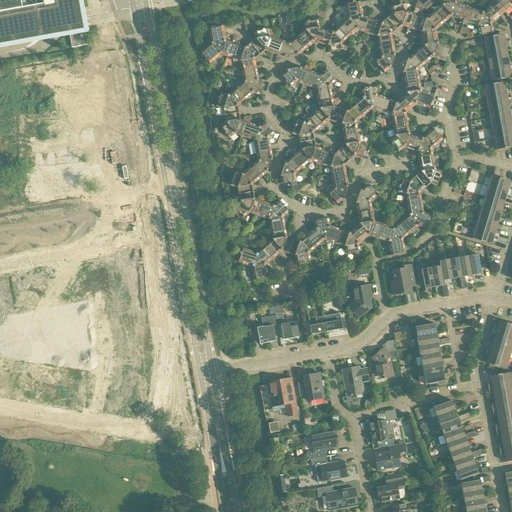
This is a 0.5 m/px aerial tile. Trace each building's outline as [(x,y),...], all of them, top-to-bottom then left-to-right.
[(0,0),(0,35),(2,35),(8,28),(7,23),(80,9),(78,0),(0,0)] [(511,5),(510,0),(496,0),(495,1),(504,12),(511,5)] [(417,2),(415,8),(422,11),(423,9),(422,4),(417,2)] [(363,32),(368,19),(362,16),(361,9),(359,9),(358,4),(359,3),(345,5),(348,19),(336,29),(346,40),(357,30),(363,32)] [(461,20),(466,6),(456,3),(449,8),(451,16),(460,20),(461,20)] [(407,28),(412,14),(406,12),(405,5),(391,8),(392,15),(401,26),(403,26),(407,28)] [(451,16),(449,8),(442,5),(433,12),(442,24),(451,16)] [(470,15),(472,9),(466,6),(461,20),(460,20),(459,23),(466,26),(467,23),(470,15)] [(490,6),(482,12),(483,21),(491,23),(499,17),(490,6)] [(483,21),(482,12),(472,9),(470,15),(467,23),(477,26),(483,21)] [(442,24),(433,12),(426,19),(427,28),(435,30),(442,24)] [(427,28),(426,19),(412,14),(407,28),(421,33),(427,28)] [(369,19),(368,19),(363,32),(377,37),(378,44),(391,42),(392,42),(391,34),(382,23),(369,19)] [(321,44),(325,30),(319,28),(318,21),(303,24),(305,31),(294,39),(304,50),(303,49),(307,45),(309,46),(315,41),(321,44)] [(493,34),(491,23),(483,21),(477,26),(479,36),(493,34)] [(227,57),(232,43),(225,41),(224,34),(222,35),(221,29),(223,29),(223,28),(208,30),(211,44),(200,53),(210,65),(221,55),(227,57)] [(436,37),(435,30),(427,28),(421,33),(418,35),(419,40),(436,37)] [(342,43),(346,40),(336,29),(332,32),(325,30),(321,44),(327,46),(328,53),(343,51),(342,43)] [(277,55),(282,42),(269,37),(268,30),(254,33),(255,40),(250,44),(259,55),(264,50),(271,53),(272,51),(278,53),(277,55)] [(85,32),(69,35),(72,48),(87,45),(85,32)] [(503,35),(481,39),(481,41),(484,40),(485,50),(509,45),(508,40),(504,41),(503,35)] [(437,43),(436,37),(419,40),(419,45),(423,46),(431,49),(437,43)] [(304,50),(294,39),(289,44),(282,42),(277,55),(284,58),(298,55),(300,53),(304,50)] [(392,48),(391,42),(378,44),(381,58),(375,62),(385,73),(390,68),(395,55),(393,48),(392,48)] [(254,59),(259,55),(250,44),(245,48),(238,46),(237,47),(232,45),(232,44),(232,43),(227,57),(240,62),(241,69),(255,67),(254,59)] [(451,48),(437,43),(431,49),(433,57),(446,62),(451,48)] [(509,45),(485,50),(487,58),(484,59),(485,61),(507,56),(506,51),(510,50),(509,45)] [(433,57),(431,49),(423,46),(413,55),(422,66),(433,57)] [(417,70),(422,66),(413,55),(407,59),(402,73),(404,80),(406,80),(407,86),(405,86),(419,84),(417,70)] [(507,56),(485,61),(485,62),(488,62),(489,71),(511,66),(511,61),(508,62),(507,56)] [(0,142),(119,121),(107,57),(0,76),(0,142)] [(302,84),(309,65),(304,67),(303,69),(301,68),(287,71),(281,76),(291,87),(296,82),(302,84)] [(315,89),(330,76),(326,71),(320,75),(313,73),(313,74),(307,72),(308,71),(311,72),(313,66),(310,65),(309,66),(309,65),(302,84),(315,89)] [(430,75),(435,72),(434,68),(432,66),(426,71),(430,75)] [(511,66),(489,71),(491,80),(488,80),(489,82),(511,78),(510,72),(511,71),(511,66)] [(255,67),(241,69),(244,82),(243,82),(262,89),(264,82),(258,80),(256,73),(255,73),(254,67),(255,67)] [(335,82),(330,76),(315,89),(318,103),(332,100),(332,99),(330,100),(329,94),(331,93),(330,87),(335,82)] [(260,96),(262,89),(243,82),(233,92),(242,103),(243,102),(241,101),(246,97),(247,98),(253,93),(260,96)] [(504,82),(482,86),(482,88),(484,88),(486,97),(510,93),(509,88),(505,88),(504,82)] [(421,91),(419,84),(405,86),(406,94),(401,98),(410,109),(416,104),(423,107),(429,109),(434,95),(421,91)] [(384,114),(389,100),(388,101),(382,99),(383,98),(376,95),(375,88),(368,90),(371,109),(384,114)] [(371,109),(368,90),(361,91),(362,98),(356,103),(358,104),(353,108),(352,107),(351,107),(361,118),(371,109)] [(237,107),(242,103),(233,92),(228,96),(221,93),(216,107),(223,109),(224,116),(238,113),(237,107)] [(510,93),(486,97),(487,106),(485,106),(486,108),(508,104),(507,99),(511,98),(510,93)] [(405,113),(410,109),(401,98),(396,102),(389,100),(384,114),(391,116),(393,130),(407,127),(407,126),(405,127),(404,121),(406,121),(405,113)] [(335,123),(340,109),(333,107),(332,100),(318,103),(319,109),(314,114),(323,125),(329,120),(335,123)] [(508,104),(486,108),(486,110),(488,110),(490,118),(511,114),(511,108),(509,110),(508,104)] [(356,122),(361,118),(351,107),(346,111),(340,109),(335,123),(341,125),(342,132),(357,129),(356,122)] [(241,136),(246,122),(239,120),(238,113),(224,116),(226,123),(220,128),(229,139),(235,134),(241,136)] [(323,125),(314,114),(303,123),(297,120),(292,134),(299,137),(300,143),(314,140),(312,134),(318,129),(317,128),(321,124),(323,125)] [(511,114),(490,118),(491,127),(489,127),(489,130),(511,125),(511,120),(511,119),(511,114)] [(254,141),(269,128),(265,123),(259,127),(252,125),(252,126),(246,124),(247,123),(246,122),(241,136),(254,141)] [(511,127),(511,125),(489,130),(490,131),(492,131),(494,140),(511,136),(511,127)] [(410,150),(415,136),(409,134),(407,127),(393,130),(394,136),(389,141),(399,152),(404,147),(410,150)] [(274,133),(269,128),(254,141),(257,155),(271,152),(271,151),(269,152),(268,146),(270,145),(268,138),(274,134),(274,133)] [(359,143),(357,129),(342,132),(345,132),(346,138),(344,138),(345,145),(340,150),(349,161),(355,156),(361,159),(366,145),(359,143)] [(421,139),(415,136),(410,150),(417,152),(418,158),(432,155),(431,149),(442,140),(433,129),(432,130),(433,131),(429,135),(427,133),(421,139)] [(474,140),(485,139),(484,131),(473,132),(474,140)] [(511,136),(494,140),(495,149),(493,149),(493,151),(511,147),(511,136)] [(316,163),(321,149),(315,147),(314,140),(300,143),(301,150),(295,155),(296,156),(292,160),(291,158),(290,159),(300,170),(310,161),(316,163)] [(344,165),(349,161),(340,150),(335,154),(328,152),(327,153),(321,151),(322,150),(321,149),(316,163),(330,168),(331,175),(345,172),(344,165)] [(272,157),(271,152),(257,155),(258,161),(253,166),(262,177),(268,172),(272,159),(272,157)] [(435,169),(432,155),(418,158),(418,159),(420,159),(421,165),(419,165),(421,172),(415,177),(425,187),(430,183),(436,186),(441,172),(435,169)] [(294,174),(300,170),(290,159),(285,163),(280,177),(281,184),(295,181),(294,174)] [(262,177),(253,166),(242,175),(235,172),(231,186),(237,189),(239,195),(253,193),(251,186),(257,181),(256,180),(261,176),(262,177)] [(345,173),(345,172),(331,175),(333,188),(328,193),(337,204),(343,199),(348,186),(346,178),(345,179),(343,173),(345,173)] [(510,182),(488,175),(488,177),(490,178),(487,187),(511,194),(511,188),(508,188),(510,182)] [(419,192),(425,187),(415,177),(410,181),(403,178),(402,183),(399,190),(398,192),(405,195),(406,201),(421,199),(419,192)] [(355,204),(357,210),(371,208),(370,201),(375,197),(367,187),(366,186),(360,191),(355,204)] [(511,194),(487,187),(485,196),(482,195),(482,196),(504,203),(505,198),(509,199),(511,194)] [(255,215),(260,201),(254,199),(253,193),(239,195),(240,202),(234,207),(244,218),(249,213),(255,215)] [(504,203),(482,196),(481,198),(484,199),(481,206),(505,214),(506,209),(502,208),(504,203)] [(421,199),(406,201),(409,215),(408,215),(427,222),(430,215),(423,212),(422,205),(420,205),(419,199),(421,199)] [(268,220),(283,207),(279,202),(273,206),(266,203),(266,205),(260,203),(261,201),(260,201),(255,215),(268,220)] [(505,214),(481,206),(478,216),(476,216),(476,217),(497,224),(500,216),(503,218),(505,214)] [(288,213),(283,207),(268,220),(271,233),(285,230),(283,230),(282,225),(284,224),(283,217),(288,213)] [(375,237),(380,224),(373,221),(371,208),(357,210),(357,211),(359,211),(360,217),(358,217),(359,224),(354,229),(363,239),(368,235),(371,236),(375,237)] [(425,228),(427,222),(408,215),(398,224),(407,235),(408,235),(407,233),(412,230),(413,231),(419,226),(425,228)] [(497,224),(476,217),(475,219),(478,220),(475,228),(498,235),(500,230),(496,229),(497,224)] [(337,244),(341,232),(336,230),(336,228),(329,226),(328,219),(320,221),(325,240),(337,244)] [(325,240),(320,221),(314,222),(315,229),(309,234),(311,235),(306,239),(305,237),(304,238),(314,249),(325,240)] [(407,235),(398,224),(393,228),(380,224),(375,237),(388,242),(391,256),(405,253),(403,253),(402,247),(404,247),(403,239),(407,235)] [(498,235),(475,228),(472,237),(470,236),(469,238),(491,245),(493,239),(497,240),(498,235)] [(360,242),(363,239),(354,229),(351,231),(349,233),(342,230),(341,232),(337,244),(344,247),(345,254),(359,251),(358,244),(360,242)] [(288,253),(293,240),(290,239),(287,238),(285,230),(271,233),(272,240),(262,249),(271,260),(272,260),(270,258),(275,254),(276,256),(282,251),(288,253)] [(314,249),(304,238),(299,242),(298,242),(293,240),(288,253),(295,255),(295,260),(296,263),(310,260),(309,253),(314,249)] [(139,247),(119,251),(121,263),(129,262),(129,261),(141,259),(139,247)] [(266,265),(271,260),(262,249),(256,254),(243,249),(238,263),(251,267),(254,281),(268,278),(266,278),(265,272),(267,272),(266,265)] [(119,251),(99,255),(102,267),(102,266),(121,263),(119,251)] [(467,253),(467,256),(468,256),(472,276),(481,274),(480,266),(484,265),(483,258),(479,258),(478,255),(469,256),(468,253),(467,253)] [(99,255),(89,257),(92,275),(103,272),(102,266),(102,267),(99,255)] [(462,278),(458,258),(450,260),(449,256),(447,257),(448,260),(449,260),(452,279),(459,278),(462,278)] [(468,256),(467,256),(458,258),(462,278),(459,278),(460,284),(465,283),(464,277),(472,276),(468,256)] [(89,257),(78,258),(81,276),(92,275),(89,257)] [(78,258),(67,260),(71,278),(81,276),(78,258)] [(141,259),(129,261),(129,262),(132,280),(132,281),(144,279),(141,259)] [(67,260),(57,262),(60,280),(71,278),(67,260)] [(449,260),(448,260),(439,262),(440,267),(443,281),(452,279),(449,260)] [(57,262),(46,264),(49,282),(60,280),(57,262)] [(431,268),(430,268),(427,269),(426,263),(415,265),(418,282),(423,281),(424,289),(434,288),(431,268)] [(46,264),(35,266),(39,284),(49,282),(46,264)] [(431,265),(429,265),(430,268),(431,268),(434,288),(441,287),(444,286),(443,281),(440,267),(431,268),(431,265)] [(35,266),(25,268),(28,286),(39,284),(35,266)] [(415,287),(412,266),(405,267),(406,269),(393,271),(393,276),(393,278),(394,278),(395,282),(391,282),(393,295),(411,292),(410,288),(415,287)] [(25,268),(14,270),(17,288),(28,286),(25,268)] [(14,270),(3,272),(6,290),(17,288),(14,270)] [(132,280),(126,281),(128,293),(146,289),(144,279),(132,281),(132,280)] [(371,308),(368,293),(370,292),(369,285),(352,288),(355,302),(348,307),(358,319),(371,308)] [(146,289),(128,293),(130,303),(148,300),(146,289)] [(342,296),(335,297),(337,308),(344,307),(342,296)] [(148,300),(130,303),(132,314),(150,311),(148,300)] [(506,310),(500,308),(497,317),(503,319),(506,310)] [(150,311),(132,314),(134,325),(152,321),(150,311)] [(333,315),(324,316),(327,332),(343,329),(341,320),(334,322),(333,315)] [(327,332),(324,316),(315,318),(316,325),(309,326),(311,335),(327,332)] [(152,321),(134,325),(136,335),(154,332),(152,321)] [(413,339),(417,338),(417,337),(436,334),(434,324),(426,326),(425,321),(409,324),(411,334),(416,333),(417,337),(413,337),(413,339)] [(511,325),(499,322),(497,327),(494,326),(492,331),(511,337),(511,325)] [(281,324),(284,340),(299,337),(298,328),(291,329),(289,323),(281,324)] [(258,335),(260,344),(276,341),(273,326),(264,327),(265,334),(258,335)] [(511,337),(492,331),(491,336),(494,337),(493,343),(511,348),(511,337)] [(154,332),(136,335),(138,346),(156,343),(154,332)] [(437,341),(436,334),(417,337),(417,338),(418,347),(438,343),(438,346),(444,345),(443,340),(437,341)] [(393,377),(391,364),(388,364),(387,360),(391,357),(393,359),(398,358),(395,341),(390,345),(387,342),(382,346),(383,348),(371,358),(376,364),(378,363),(379,364),(379,366),(376,367),(377,377),(382,377),(383,377),(384,379),(393,377)] [(156,343),(138,346),(140,355),(158,355),(156,343)] [(440,353),(438,346),(438,343),(418,347),(420,356),(416,356),(417,358),(420,357),(420,356),(440,353)] [(511,349),(511,348),(493,343),(491,348),(488,347),(486,352),(509,359),(511,349)] [(509,359),(486,352),(485,357),(488,358),(486,364),(508,370),(509,369),(506,368),(509,359)] [(441,360),(440,353),(420,356),(420,357),(422,366),(441,362),(442,365),(447,364),(446,359),(441,360)] [(140,355),(138,365),(156,368),(158,355),(140,355)] [(443,372),(442,365),(441,362),(422,366),(423,375),(443,372)] [(138,365),(136,375),(154,379),(156,368),(138,365)] [(341,370),(346,397),(364,394),(362,383),(369,381),(366,369),(359,370),(359,367),(341,370)] [(445,382),(443,372),(423,375),(425,385),(429,385),(430,389),(437,388),(436,383),(445,382)] [(511,372),(490,376),(491,382),(487,383),(488,388),(511,384),(510,375),(511,374),(511,372)] [(324,399),(320,374),(304,377),(305,383),(298,384),(300,397),(307,396),(308,401),(324,399)] [(136,375),(134,386),(152,389),(154,379),(136,375)] [(297,414),(292,385),(285,386),(284,380),(267,384),(272,407),(286,405),(288,416),(297,414)] [(3,384),(0,397),(0,402),(10,404),(13,386),(3,384)] [(511,394),(511,384),(488,388),(489,393),(493,393),(494,398),(511,394)] [(13,386),(10,404),(21,406),(24,388),(13,386)] [(134,386),(132,397),(150,400),(152,389),(134,386)] [(24,388),(21,406),(31,408),(35,390),(24,388)] [(35,390),(31,408),(42,410),(45,392),(35,390)] [(67,396),(63,414),(75,416),(79,393),(67,391),(66,396),(67,396)] [(45,392),(42,410),(53,412),(56,394),(45,392)] [(79,393),(75,416),(88,418),(92,396),(79,393)] [(56,394),(53,412),(63,414),(67,396),(66,396),(56,394)] [(511,405),(511,394),(494,398),(495,404),(491,404),(492,409),(511,405)] [(132,397),(130,407),(148,411),(150,400),(132,397)] [(433,408),(436,417),(455,410),(451,401),(444,404),(442,399),(435,402),(437,406),(433,408)] [(511,416),(511,405),(492,409),(493,415),(497,414),(498,419),(511,416)] [(130,407),(128,419),(146,422),(148,411),(130,407)] [(458,420),(459,422),(465,420),(463,415),(457,417),(455,410),(436,417),(440,426),(458,420)] [(395,411),(385,412),(386,421),(396,420),(395,411)] [(496,431),(511,427),(511,416),(498,419),(499,425),(495,426),(496,431)] [(461,429),(459,422),(458,420),(440,426),(443,434),(439,436),(440,437),(443,436),(443,435),(461,429)] [(378,448),(388,447),(393,446),(392,440),(388,441),(387,435),(389,435),(391,434),(392,433),(393,431),(392,427),(391,425),(389,424),(387,424),(386,424),(385,421),(369,424),(372,437),(371,438),(372,444),(378,443),(378,448)] [(277,422),(268,424),(270,434),(279,432),(277,422)] [(511,438),(511,427),(496,431),(497,436),(500,435),(501,441),(511,438)] [(464,435),(461,429),(443,435),(443,436),(446,444),(464,437),(465,440),(471,438),(469,433),(464,435)] [(308,461),(311,460),(324,457),(323,452),(328,451),(328,449),(338,447),(335,431),(311,435),(314,452),(306,454),(308,461)] [(281,450),(278,437),(269,439),(271,452),(281,450)] [(468,447),(465,440),(464,437),(446,444),(449,453),(446,454),(446,455),(450,454),(449,454),(468,447)] [(511,449),(511,438),(501,441),(502,446),(499,447),(499,452),(511,449)] [(404,444),(393,446),(388,447),(389,453),(375,455),(377,471),(400,467),(397,453),(405,452),(404,444)] [(471,456),(472,458),(478,456),(476,451),(470,453),(468,447),(449,454),(450,454),(453,462),(471,456)] [(511,449),(499,452),(500,457),(504,456),(505,462),(511,461),(511,449)] [(474,465),(472,458),(471,456),(453,462),(456,471),(452,472),(453,474),(456,473),(455,472),(474,465)] [(326,457),(324,457),(311,460),(312,466),(316,465),(319,483),(346,478),(343,462),(334,464),(334,462),(327,463),(326,457)] [(478,474),(474,465),(455,472),(456,473),(456,472),(459,481),(478,474)] [(380,498),(381,503),(399,499),(398,490),(404,489),(402,475),(384,478),(386,487),(377,488),(379,498),(380,498)] [(460,484),(462,494),(482,491),(480,480),(460,484)] [(331,486),(317,489),(318,498),(322,497),(323,506),(327,505),(328,511),(358,506),(354,489),(333,492),(331,486)] [(483,497),(482,491),(462,494),(464,503),(483,500),(484,502),(490,501),(489,496),(483,497)] [(470,511),(485,509),(484,502),(483,500),(464,503),(465,511),(470,511)]
